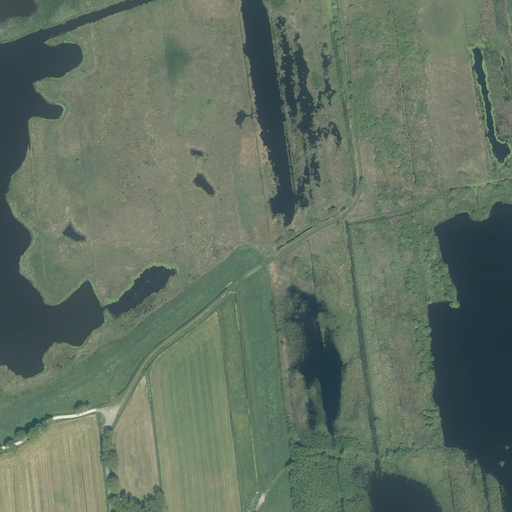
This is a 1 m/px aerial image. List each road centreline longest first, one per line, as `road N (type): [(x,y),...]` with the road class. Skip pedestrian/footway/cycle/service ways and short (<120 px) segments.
road 1 (track): [(279,511),(255,285),(245,265),(121,363),(0,434)]
road 2 (track): [(113,417),(151,354),(231,288)]
